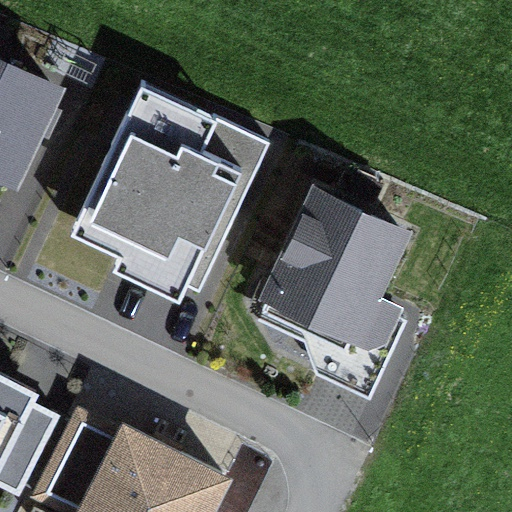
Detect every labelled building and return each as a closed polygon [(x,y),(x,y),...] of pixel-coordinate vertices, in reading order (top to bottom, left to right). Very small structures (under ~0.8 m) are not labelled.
[(64,79),(0,48),(0,167),(17,176),(64,79)] [(148,86),(84,224),(193,274),(256,136),(148,86)] [(317,181),(264,302),(371,349),(424,228),(317,181)] [(0,511),(12,511),(66,403),(0,370),(0,511)] [(207,511),(226,473),(115,420),(70,511),(207,511)] [(76,433),(42,497),(68,511),(102,446),(76,433)]
